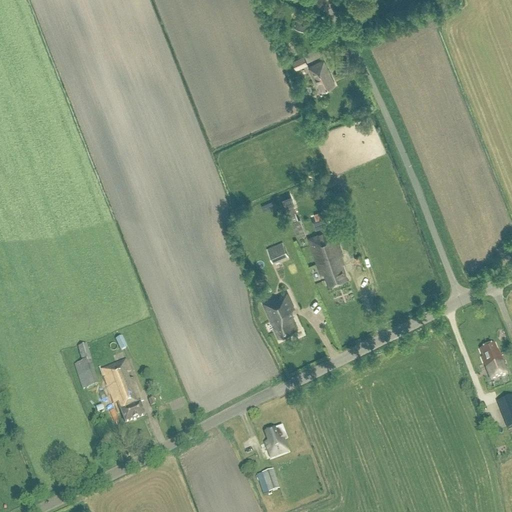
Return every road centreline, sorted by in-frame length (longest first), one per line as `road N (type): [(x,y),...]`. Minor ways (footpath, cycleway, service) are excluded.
road 1 (tertiary): [(36,511),(461,299)]
road 2 (unclassified): [(461,299),(352,45),(338,19),(309,0)]
